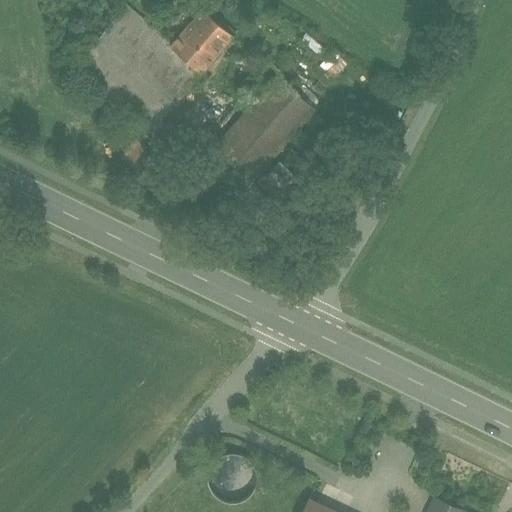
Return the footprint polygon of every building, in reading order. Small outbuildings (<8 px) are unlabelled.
[(134,3),(87,54),(163,123),(210,72),(178,43),(134,3)] [(211,8),(178,43),(210,72),(243,36),(211,8)] [(277,75),(207,155),(249,192),(319,112),(277,75)] [(441,496),(433,511),(468,511),(469,510),(441,496)] [(341,511),(314,499),(308,511),(341,511)]
